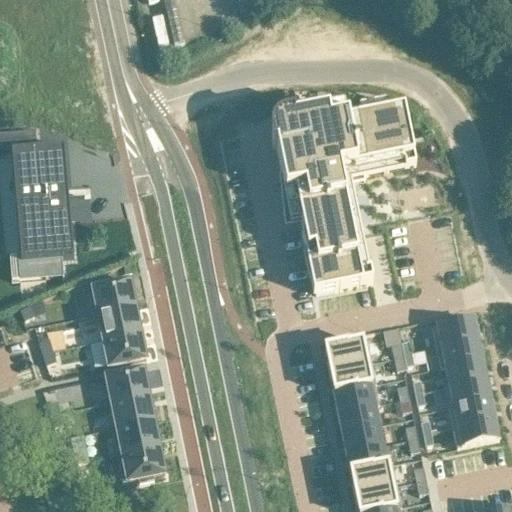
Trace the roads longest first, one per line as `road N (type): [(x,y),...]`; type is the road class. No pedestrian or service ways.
road 1 (tertiary): [(510,285),(487,245),(463,133),(410,77),(264,71),(130,104)]
road 2 (secondary): [(257,511),(189,180),(160,126),(130,104)]
road 3 (secondary): [(130,104),(161,194),(227,511)]
road 4 (residential): [(288,337),(510,285)]
road 5 (residential): [(288,337),(248,134)]
road 6 (residential): [(308,511),(276,355),(288,337)]
